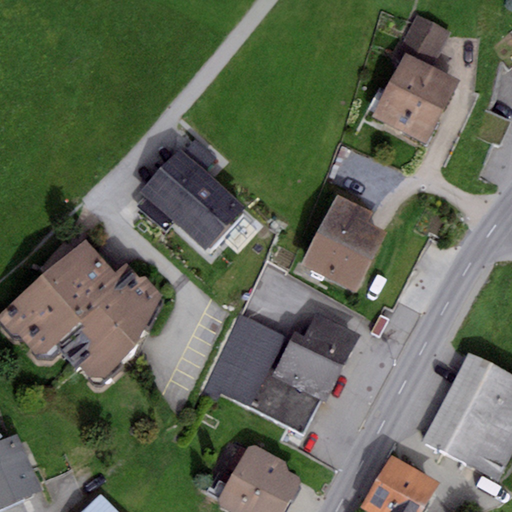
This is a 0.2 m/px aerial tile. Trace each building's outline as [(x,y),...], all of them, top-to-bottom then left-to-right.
[(450,34),(416,16),(399,50),(407,54),(432,67),(450,34)] [(432,67),(407,54),(374,117),(427,144),(459,81),(432,67)] [(247,209),(180,150),(142,193),(147,199),(138,209),(165,232),(174,222),(208,252),(247,209)] [(372,213),(338,196),(302,265),(355,292),(385,232),(367,223),(372,213)] [(86,240),(0,314),(0,322),(13,339),(21,340),(39,360),(51,361),(62,354),(76,371),(79,369),(89,380),(94,386),(102,387),(123,368),(119,364),(136,348),(162,294),(144,276),(138,278),(125,263),(114,272),(86,240)] [(359,335),(316,314),(305,337),(295,332),(291,340),(273,376),(321,400),(326,402),(359,335)] [(303,436),(321,400),(273,376),(291,340),(240,315),(204,387),(303,436)] [(498,480),(511,453),(511,375),(470,353),(423,441),(498,480)] [(16,433),(0,440),(0,510),(42,492),(16,433)] [(254,445),(248,447),(218,500),(220,509),(226,511),(282,511),(289,500),(293,503),(300,488),(300,479),(286,472),(283,463),(254,445)] [(392,456),(360,508),(366,511),(423,511),(440,485),(392,456)] [(116,511),(100,495),(82,511),(116,511)]
